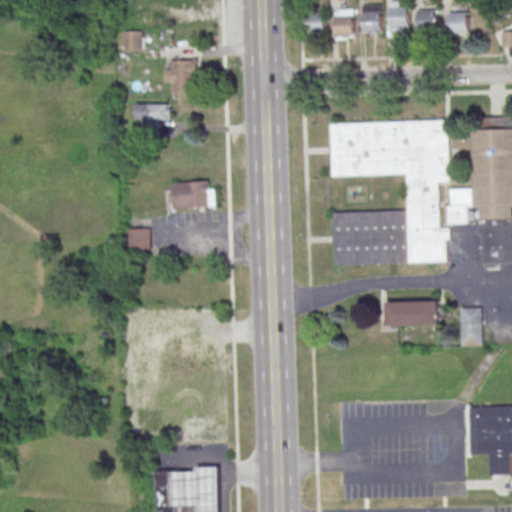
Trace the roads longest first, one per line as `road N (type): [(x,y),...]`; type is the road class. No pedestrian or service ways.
road 1 (secondary): [(258,0),(276,511)]
road 2 (residential): [(511,73),(262,80)]
